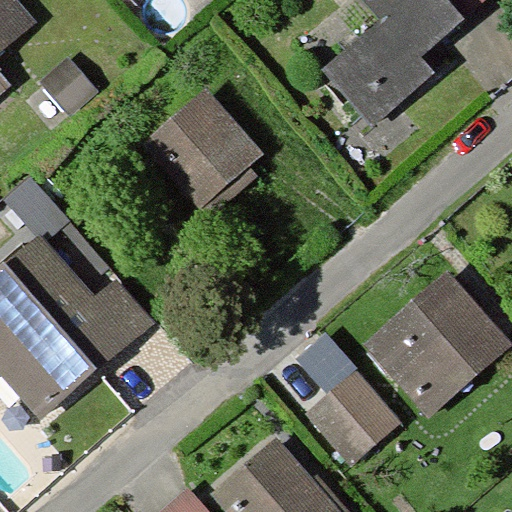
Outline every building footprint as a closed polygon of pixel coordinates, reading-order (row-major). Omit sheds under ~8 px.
[(0,0),(0,56),(34,26),(9,0),(0,0)] [(461,23),(439,0),(360,0),(380,21),(323,73),(374,128),(430,76),(418,62),(461,23)] [(69,63),(40,87),(67,119),(96,95),(69,63)] [(262,157),(205,95),(145,150),(201,211),(262,157)] [(130,341),(40,238),(0,272),(0,379),(37,422),(130,341)] [(451,280),(368,348),(426,418),(509,349),(451,280)] [(397,426),(357,378),(311,416),(351,464),(397,426)] [(333,511),(278,445),(217,496),(229,511),(333,511)] [(160,511),(204,511),(186,491),(160,511)]
